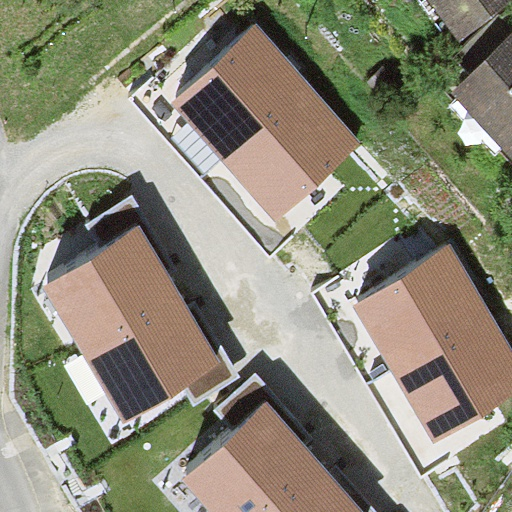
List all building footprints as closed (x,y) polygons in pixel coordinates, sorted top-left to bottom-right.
[(511,6),(511,0),(433,0),(462,41),(511,6)] [(277,220),(360,149),(255,32),(175,103),(203,135),(252,191),(277,220)] [(511,43),(456,94),(511,156),(511,43)] [(241,376),(208,321),(196,301),(189,306),(169,273),(175,270),(168,259),(133,199),(86,226),(103,255),(45,289),(123,422),(185,385),(196,403),(241,376)] [(511,381),(511,347),(450,244),(355,298),(378,336),(412,394),(433,429),(511,381)] [(258,372),(215,410),(232,429),(177,477),(207,511),(377,511),(349,479),(338,467),(331,473),(306,445),(315,437),(305,426),(258,372)]
